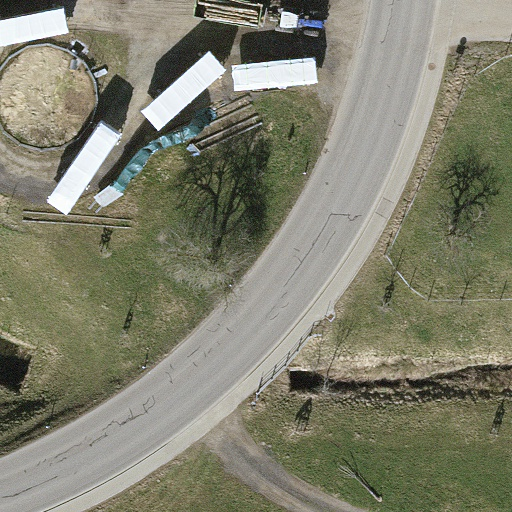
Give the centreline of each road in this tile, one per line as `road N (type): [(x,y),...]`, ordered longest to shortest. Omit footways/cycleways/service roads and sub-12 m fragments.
road 1 (tertiary): [(405,0),(361,156),(294,272),(181,390),(90,454),(0,497)]
road 2 (track): [(393,59),(250,50),(120,77)]
road 3 (track): [(100,155),(123,105),(108,52),(62,21),(34,19),(0,33)]
road 4 (track): [(181,390),(271,478),(336,511)]
